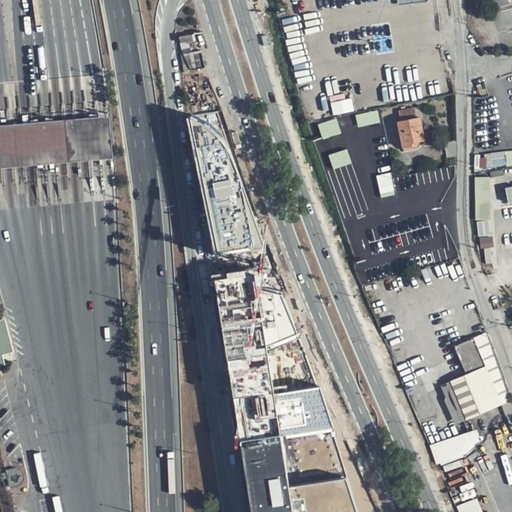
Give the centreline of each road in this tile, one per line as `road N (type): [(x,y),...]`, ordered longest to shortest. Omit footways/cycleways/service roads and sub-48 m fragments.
road 1 (primary): [(435,511),(349,318),(237,0)]
road 2 (primary): [(211,0),(266,172),(403,511)]
road 3 (unclassified): [(176,0),(166,42),(171,103),(234,511)]
road 4 (motorway): [(163,511),(150,237),(115,0)]
road 5 (motorway): [(41,0),(91,456)]
road 6 (motorway): [(0,164),(8,214),(91,456)]
road 7 (unclassified): [(492,313),(466,225),(459,26)]
road 8 (unknown): [(419,40),(379,69),(332,65),(322,43),(334,21),(371,10),(402,19)]
road 9 (unknown): [(483,285),(416,321),(440,381)]
